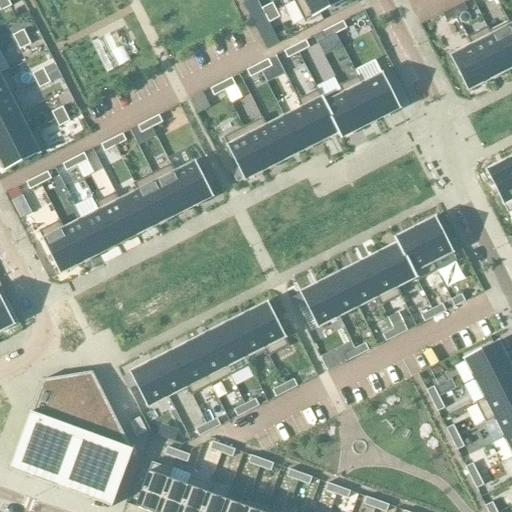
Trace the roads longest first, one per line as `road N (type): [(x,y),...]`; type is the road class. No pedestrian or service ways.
road 1 (residential): [(382,0),(436,107),(463,205),(511,301)]
road 2 (residential): [(0,232),(37,305),(41,349),(0,370)]
